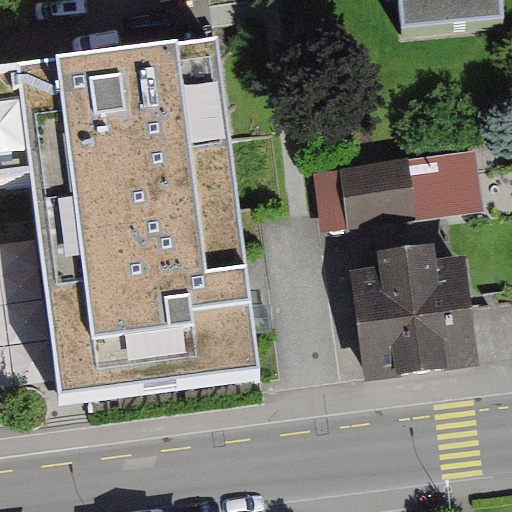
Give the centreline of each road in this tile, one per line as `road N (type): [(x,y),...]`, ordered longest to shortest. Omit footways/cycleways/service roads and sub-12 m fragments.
road 1 (secondary): [(0,507),(383,455)]
road 2 (secondary): [(383,455),(511,440)]
